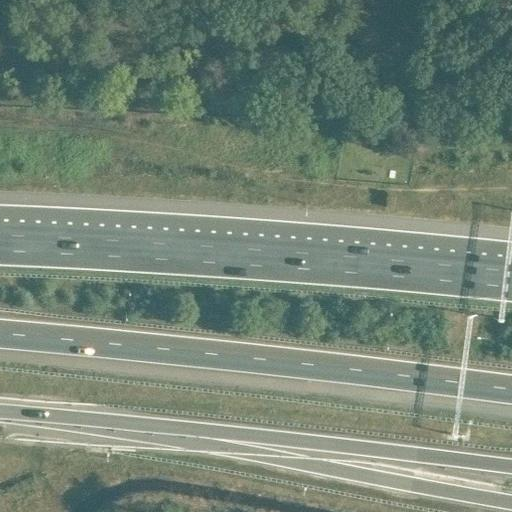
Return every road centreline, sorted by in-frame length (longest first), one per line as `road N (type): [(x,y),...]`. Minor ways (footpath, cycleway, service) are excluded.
road 1 (motorway): [(0,332),(511,388)]
road 2 (motorway): [(511,277),(0,242)]
road 3 (motorway): [(134,431),(511,499)]
road 4 (motorway): [(134,431),(511,466)]
road 5 (motorway): [(0,415),(134,431)]
